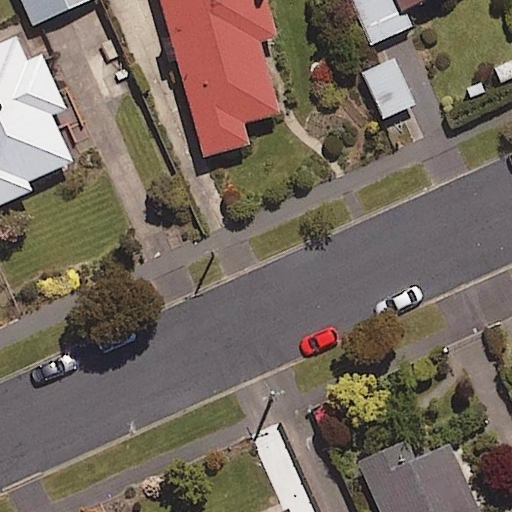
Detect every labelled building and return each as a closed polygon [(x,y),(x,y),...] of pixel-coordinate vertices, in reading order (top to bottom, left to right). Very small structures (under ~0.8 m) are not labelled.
[(22,0),(32,21),(79,0),(22,0)] [(273,33),(264,0),(160,0),(203,152),(247,139),(241,118),(279,108),(259,37),(273,33)] [(410,27),(401,3),(408,0),(351,0),(367,42),(410,27)] [(0,40),(0,199),(31,186),(27,177),(71,158),(50,109),(63,103),(41,51),(26,58),(16,34),(0,40)] [(414,100),(391,56),(361,71),(385,116),(414,100)] [(416,455),(407,434),(357,456),(381,511),(479,511),(447,441),(416,455)]
